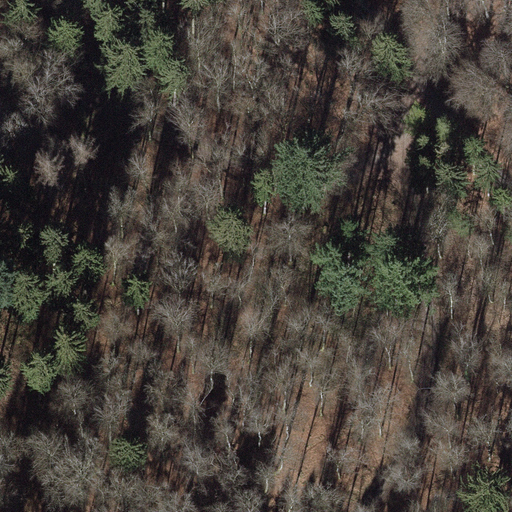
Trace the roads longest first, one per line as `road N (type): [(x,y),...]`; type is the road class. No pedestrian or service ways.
road 1 (track): [(0,67),(258,172),(313,182),(371,175),(413,128)]
road 2 (track): [(413,128),(437,265),(430,405),(399,479),(367,511)]
road 3 (track): [(351,0),(404,53),(413,128)]
